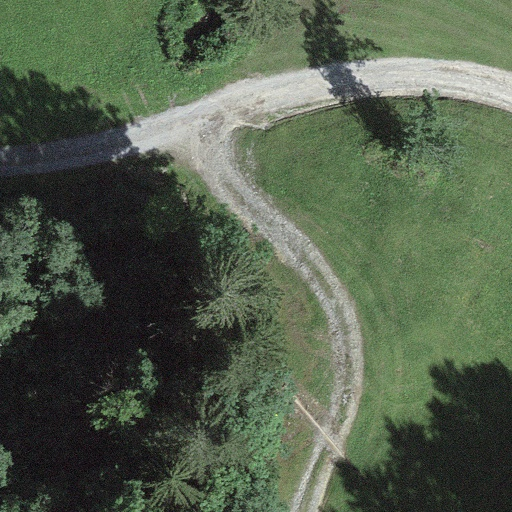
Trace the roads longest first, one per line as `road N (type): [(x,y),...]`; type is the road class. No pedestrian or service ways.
road 1 (track): [(511,93),(397,72),(308,85),(177,128),(0,159)]
road 2 (track): [(177,128),(341,305),(350,340),(308,511)]
